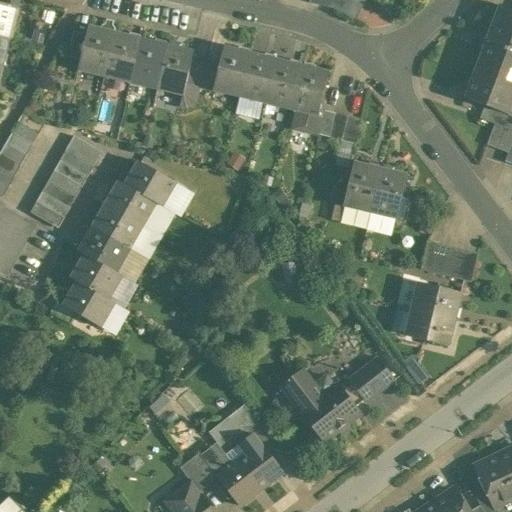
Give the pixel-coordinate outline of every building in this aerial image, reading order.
[(334,0),(310,0),(310,3),(332,8),(334,0)] [(334,0),(332,8),(356,21),(366,0),(334,0)] [(389,0),(386,6),(395,12),(402,0),(389,0)] [(18,9),(0,4),(0,36),(9,39),(11,39),(18,9)] [(511,9),(500,5),(473,76),(511,90),(511,9)] [(116,34),(89,27),(87,35),(81,60),(79,70),(106,77),(116,34)] [(87,35),(74,32),(68,57),(81,60),(87,35)] [(142,40),(116,34),(106,77),(131,83),(142,40)] [(9,39),(0,36),(0,67),(2,68),(9,39)] [(167,46),(142,40),(131,83),(157,89),(167,46)] [(194,52),(167,46),(157,89),(184,95),(192,60),(194,52)] [(251,54),(224,48),(220,67),(214,91),(216,92),(240,98),(251,54)] [(277,60),(251,54),(240,98),(266,104),(277,60)] [(206,64),(192,60),(186,86),(200,89),(206,64)] [(302,66),(277,60),(266,104),(292,109),(302,66)] [(220,67),(206,64),(200,89),(201,89),(216,93),(216,92),(214,91),(220,67)] [(329,73),(302,66),(292,109),(297,110),(294,122),(298,123),(298,129),(312,132),(315,127),(320,128),(324,110),(320,109),(329,73)] [(511,109),(511,90),(473,76),(465,98),(485,106),(510,115),(510,114),(511,109)] [(200,89),(186,86),(184,95),(180,108),(187,110),(191,109),(197,104),(201,89),(200,89)] [(510,115),(485,106),(480,119),(495,124),(511,130),(511,114),(510,114),(510,115)] [(336,113),(324,110),(320,128),(318,135),(330,138),(336,113)] [(45,124),(24,112),(18,123),(39,135),(45,124)] [(348,116),(336,113),(330,138),(342,140),(348,116)] [(362,119),(348,116),(342,140),(356,144),(362,119)] [(39,135),(18,123),(12,133),(33,145),(39,135)] [(511,130),(495,124),(487,145),(508,153),(511,143),(511,130)] [(33,145),(12,133),(6,143),(27,155),(33,145)] [(102,152),(74,137),(66,150),(94,166),(102,152)] [(356,144),(342,140),(336,169),(352,174),(354,163),(356,144)] [(27,155),(6,143),(1,154),(21,166),(27,155)] [(94,166),(66,150),(61,161),(88,177),(94,166)] [(21,166),(1,154),(0,154),(0,166),(16,176),(21,166)] [(88,177),(61,161),(55,171),(82,187),(88,177)] [(176,183),(139,162),(126,186),(156,203),(162,207),(176,183)] [(381,169),(354,163),(352,174),(344,206),(371,212),(381,169)] [(16,176),(0,166),(0,180),(10,186),(16,176)] [(407,176),(381,169),(371,212),(367,226),(386,231),(393,228),(396,218),(397,219),(407,176)] [(82,187),(55,171),(49,181),(76,197),(82,187)] [(10,186),(0,180),(0,195),(4,197),(10,186)] [(76,197),(49,181),(43,192),(70,208),(76,197)] [(126,186),(120,183),(107,206),(143,227),(156,203),(126,186)] [(70,208),(43,192),(37,202),(64,218),(70,208)] [(64,218),(37,202),(31,213),(58,229),(64,218)] [(143,227),(107,206),(94,229),(130,249),(143,227)] [(130,249),(94,229),(81,252),(86,255),(117,272),(130,249)] [(453,247),(428,241),(421,270),(446,276),(453,247)] [(465,250),(453,247),(446,276),(458,279),(465,250)] [(478,253),(465,250),(458,279),(471,282),(478,253)] [(117,272),(86,255),(72,279),(78,282),(108,300),(122,276),(117,272)] [(462,291),(419,280),(412,309),(455,320),(462,291)] [(108,300),(78,282),(65,305),(64,306),(77,314),(101,327),(115,303),(108,300)] [(77,314),(64,306),(65,305),(58,301),(52,312),(72,323),(77,314)] [(455,320),(412,309),(406,334),(449,345),(455,320)] [(11,363),(0,358),(0,367),(8,371),(11,363)] [(379,358),(349,381),(352,385),(364,401),(366,402),(395,380),(379,358)] [(56,364),(46,360),(41,373),(51,377),(56,364)] [(303,371),(283,387),(302,412),(322,397),(314,386),(303,371)] [(327,376),(314,386),(322,397),(336,387),(327,376)] [(322,397),(302,412),(325,441),(339,431),(340,432),(348,427),(347,425),(360,414),(355,407),(343,392),(338,385),(336,387),(322,397)] [(352,385),(343,392),(355,407),(364,401),(352,385)] [(241,408),(228,418),(239,433),(247,426),(252,423),(241,408)] [(272,437),(258,418),(252,423),(247,426),(254,434),(261,444),(262,443),(263,444),(272,437)] [(247,426),(239,433),(245,441),(254,434),(247,426)] [(245,441),(239,446),(246,455),(261,444),(254,434),(245,441)] [(218,476),(217,477),(218,477),(239,506),(284,472),(263,444),(262,443),(218,476)] [(511,450),(498,457),(511,486),(511,450)] [(210,466),(200,452),(190,460),(208,484),(218,477),(217,477),(218,476),(211,466),(210,466)] [(511,486),(498,457),(476,467),(487,490),(495,507),(496,507),(511,499),(511,486)] [(190,460),(181,468),(192,482),(199,491),(208,484),(190,460)] [(182,509),(178,511),(214,511),(199,491),(192,482),(173,497),(182,509)] [(468,511),(455,490),(434,504),(439,511),(468,511)] [(487,490),(475,496),(481,506),(483,511),(497,511),(496,507),(495,507),(487,490)] [(9,498),(0,507),(0,511),(19,511),(21,510),(9,498)]
